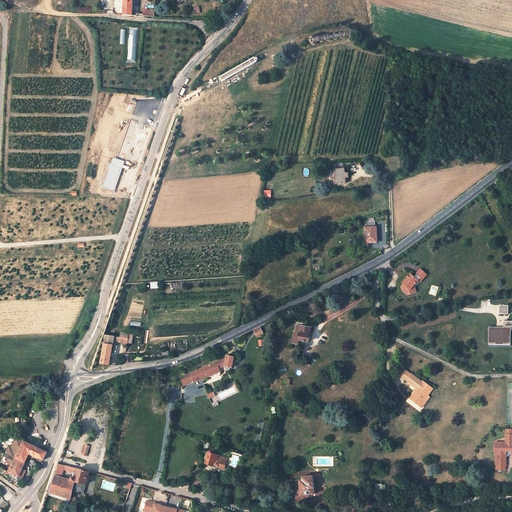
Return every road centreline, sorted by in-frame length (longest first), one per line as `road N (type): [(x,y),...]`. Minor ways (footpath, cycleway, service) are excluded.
road 1 (secondary): [(511,162),(384,259),(167,363),(115,371)]
road 2 (tertiary): [(123,236),(175,88),(246,0)]
road 3 (residential): [(0,244),(123,236)]
